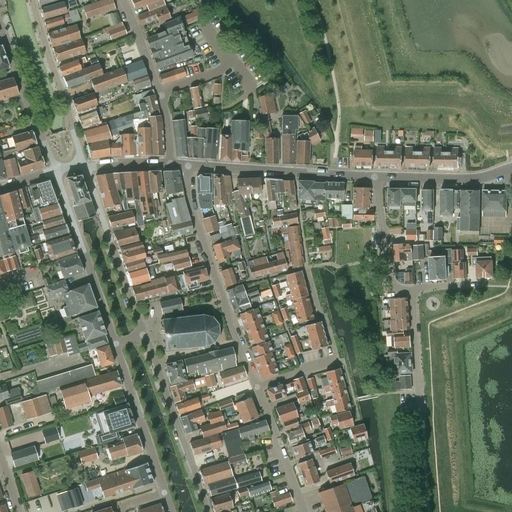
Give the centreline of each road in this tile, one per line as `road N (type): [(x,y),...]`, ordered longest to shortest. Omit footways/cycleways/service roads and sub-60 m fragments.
road 1 (residential): [(206,511),(84,168)]
road 2 (residential): [(55,171),(170,511)]
road 3 (residential): [(255,388),(195,219),(187,164)]
road 4 (tertiary): [(187,164),(377,176)]
road 5 (residential): [(84,168),(31,0)]
road 6 (residential): [(170,163),(159,91),(122,0)]
road 7 (residential): [(0,26),(55,171)]
road 8 (tertiary): [(377,176),(474,179),(511,165)]
road 9 (residential): [(413,288),(392,290),(377,176)]
road 10 (residential): [(301,511),(255,388)]
road 11 (residential): [(422,408),(413,288)]
